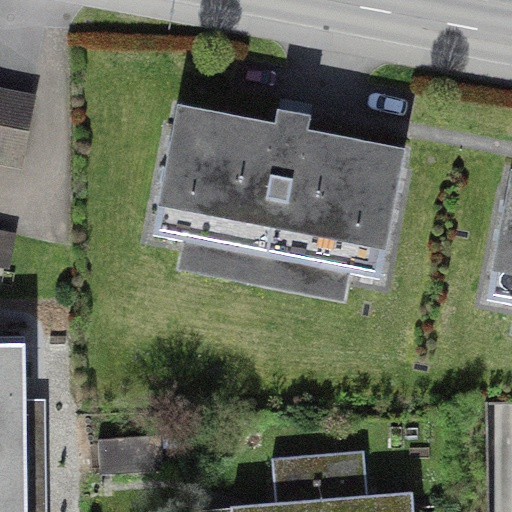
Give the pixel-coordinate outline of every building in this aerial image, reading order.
[(0,167),(22,172),(37,99),(0,91),(0,167)] [(275,126),(179,107),(153,236),(380,282),(406,151),(309,131),(311,117),(292,113),(278,111),(275,126)] [(511,171),(510,171),(484,302),(511,307),(511,171)] [(0,268),(10,270),(15,236),(0,233),(0,268)] [(26,404),(25,337),(0,337),(0,511),(28,511),(27,426),(26,404)] [(47,511),(45,404),(26,404),(27,426),(28,511),(47,511)] [(158,440),(158,439),(95,443),(95,446),(77,447),(79,471),(97,470),(98,479),(161,475),(158,440)] [(230,511),(414,511),(414,495),(367,499),(364,452),(271,459),(274,508),(230,511)]
